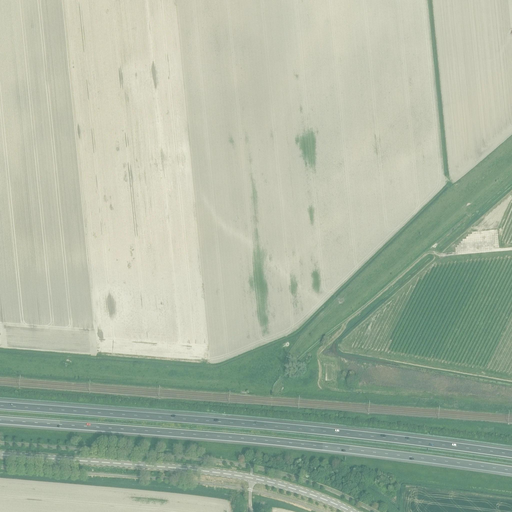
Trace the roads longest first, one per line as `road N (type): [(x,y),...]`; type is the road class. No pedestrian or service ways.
road 1 (motorway): [(0,419),(511,469)]
road 2 (motorway): [(511,453),(0,405)]
road 3 (secondary): [(252,478),(0,454)]
